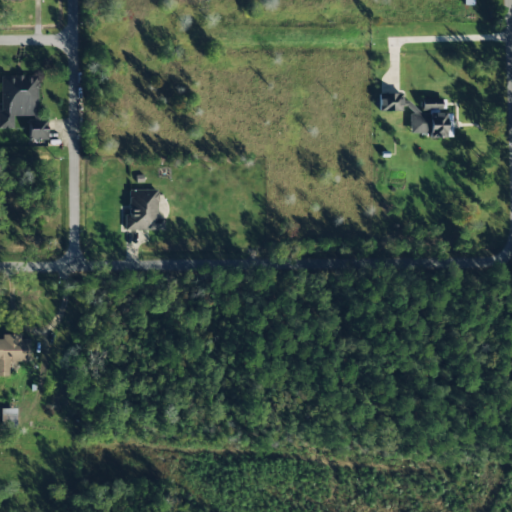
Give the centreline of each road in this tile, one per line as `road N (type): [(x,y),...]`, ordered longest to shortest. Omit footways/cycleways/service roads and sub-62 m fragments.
road 1 (residential): [(511,260),(0,265)]
road 2 (residential): [(75,265),(74,0)]
road 3 (residential): [(511,170),(510,0)]
